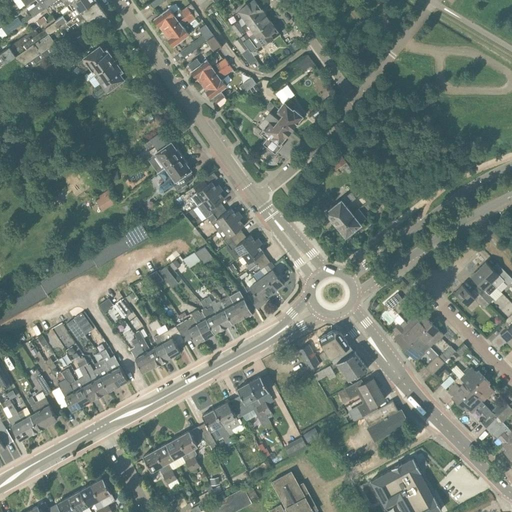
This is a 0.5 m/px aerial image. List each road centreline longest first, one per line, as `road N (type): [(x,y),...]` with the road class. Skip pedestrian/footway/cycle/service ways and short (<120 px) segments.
road 1 (residential): [(257,200),(353,100),(281,0)]
road 2 (residential): [(257,200),(116,0)]
road 3 (tertiary): [(102,426),(280,331)]
road 4 (tertiary): [(511,164),(453,197),(346,279)]
road 5 (tertiary): [(511,492),(377,348)]
road 6 (tertiary): [(353,294),(511,196)]
